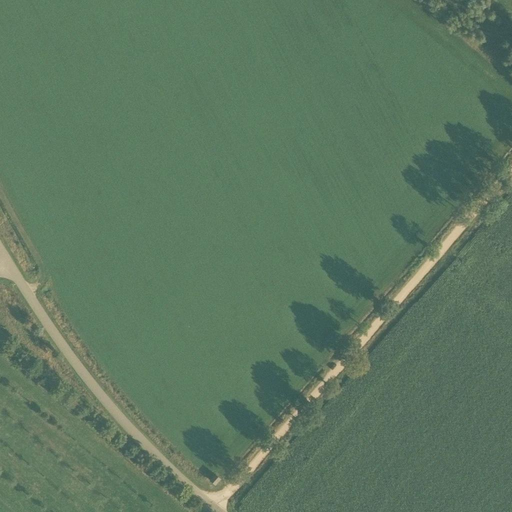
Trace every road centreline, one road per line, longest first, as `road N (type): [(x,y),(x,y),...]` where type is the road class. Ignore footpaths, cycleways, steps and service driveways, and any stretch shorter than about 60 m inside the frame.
road 1 (track): [(214,508),(511,170)]
road 2 (unclassified): [(218,511),(148,450),(78,367),(7,262)]
